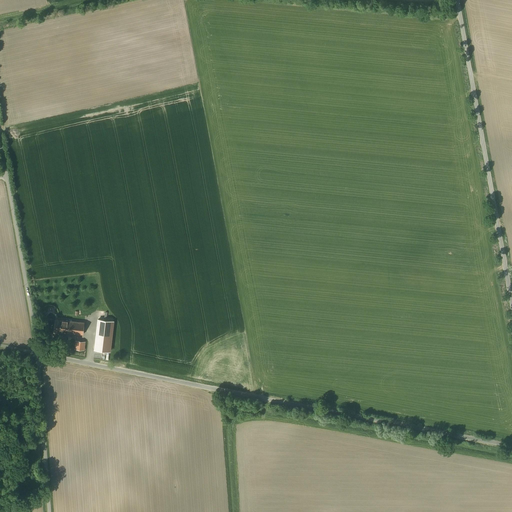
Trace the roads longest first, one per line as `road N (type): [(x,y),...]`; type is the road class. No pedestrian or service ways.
road 1 (unclassified): [(38,353),(511,445)]
road 2 (unclassified): [(460,0),(511,302)]
road 3 (residential): [(38,353),(0,155)]
road 4 (residential): [(49,511),(38,353)]
